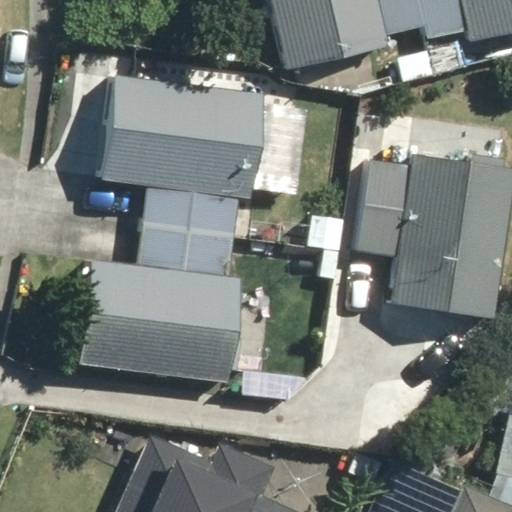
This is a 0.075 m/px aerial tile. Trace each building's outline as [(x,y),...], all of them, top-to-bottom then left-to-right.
[(511,0),(249,0),(269,78),(372,53),(369,40),(407,31),(410,44),(449,35),(452,49),(511,34),(511,0)] [(243,101),(94,83),(77,141),(81,184),(130,190),(119,272),(71,266),(56,323),(58,370),(209,389),(208,341),(223,284),(210,283),(220,202),(230,203),(231,155),(243,101)] [(475,325),(497,175),(436,174),(394,160),(392,171),(353,165),(340,257),(379,263),(372,309),(414,322),(475,325)] [(269,511),(246,502),(258,473),(204,449),(196,469),(135,442),(103,511),(269,511)] [(496,511),(451,491),(441,511),(496,511)]
